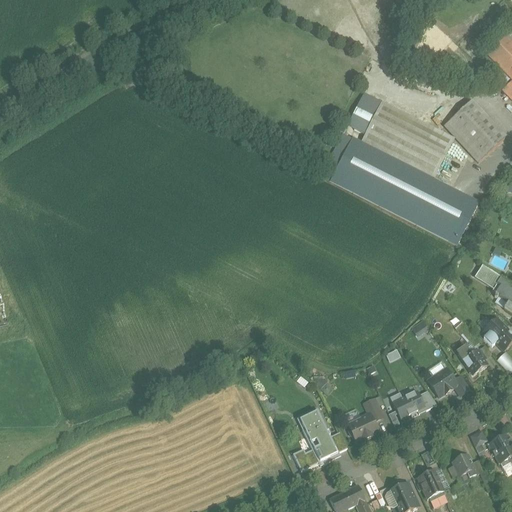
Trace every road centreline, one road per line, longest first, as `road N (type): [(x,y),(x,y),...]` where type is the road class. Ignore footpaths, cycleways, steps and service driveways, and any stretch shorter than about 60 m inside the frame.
road 1 (residential): [(511,395),(290,507)]
road 2 (secondary): [(0,116),(208,0)]
